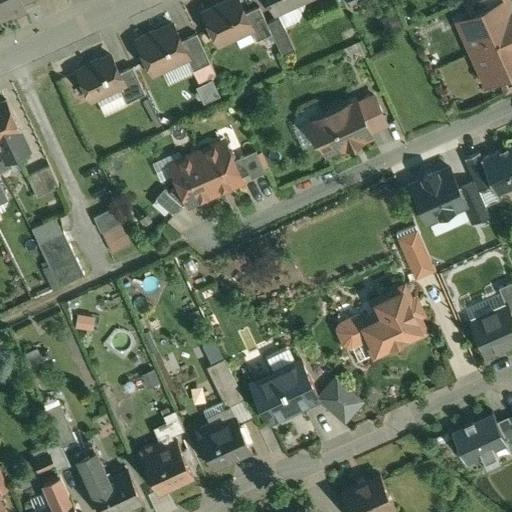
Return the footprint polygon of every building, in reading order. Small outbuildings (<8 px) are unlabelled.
[(0,0),(0,15),(23,6),(20,0),(0,0)] [(239,0),(220,0),(216,2),(215,4),(204,9),(219,42),(251,27),(252,26),(245,11),(239,0)] [(268,0),(274,11),(296,0),(268,0)] [(336,0),(323,0),(307,7),(315,24),(320,22),(318,17),(335,10),(337,14),(342,12),(336,0)] [(511,9),(507,0),(497,0),(473,11),(480,25),(465,32),(480,65),(495,59),(501,73),(511,68),(511,9)] [(468,0),(473,11),(497,0),(468,0)] [(267,20),(259,4),(245,11),(252,26),(251,27),(256,39),(272,31),(267,20)] [(295,47),(280,14),(267,20),(272,31),(282,53),(295,47)] [(173,23),(138,39),(154,71),(174,62),(174,60),(186,54),(187,54),(181,39),(173,23)] [(197,32),(181,39),(187,54),(186,54),(193,69),(210,60),(197,32)] [(110,53),(98,59),(96,58),(90,61),(89,63),(78,69),(92,97),(118,85),(124,82),(119,71),(110,53)] [(210,60),(193,69),(198,80),(216,71),(210,60)] [(146,92),(133,65),(119,71),(124,82),(118,85),(126,101),(146,92)] [(511,68),(501,73),(508,88),(511,85),(511,68)] [(209,97),(225,91),(220,78),(204,83),(209,97)] [(374,93),(357,101),(370,129),(386,122),(374,93)] [(6,98),(0,101),(0,137),(14,131),(20,128),(6,98)] [(356,99),(342,105),(339,104),(323,111),(322,114),(312,119),(310,123),(315,133),(319,135),(326,151),(342,144),(346,145),(372,134),(370,129),(357,101),(356,99)] [(14,131),(0,137),(0,144),(6,157),(23,149),(14,131)] [(511,141),(506,144),(507,147),(502,150),(500,147),(482,155),(481,155),(493,182),(497,191),(511,184),(511,141)] [(227,144),(216,148),(214,143),(197,150),(216,193),(221,191),(222,189),(243,179),(241,176),(233,159),(233,158),(235,154),(233,150),(229,149),(227,144)] [(256,149),(233,159),(241,176),(249,172),(251,177),(266,171),(256,149)] [(493,182),(481,155),(482,155),(479,149),(465,155),(475,180),(479,188),(493,182)] [(216,193),(197,150),(180,158),(183,164),(173,168),(175,173),(173,177),(175,181),(179,182),(180,185),(188,201),(189,204),(209,194),(211,195),(216,193)] [(49,163),(28,173),(38,194),(59,184),(49,163)] [(461,186),(451,164),(408,182),(426,225),(465,208),(470,206),(461,186)] [(16,166),(5,171),(10,180),(20,175),(16,166)] [(475,180),(461,186),(470,206),(465,208),(472,224),(490,217),(479,188),(475,180)] [(169,190),(165,186),(155,197),(174,214),(183,203),(188,201),(180,185),(169,190)] [(119,203),(94,215),(101,230),(127,218),(119,203)] [(120,222),(102,230),(112,251),(130,242),(120,222)] [(313,227),(297,233),(303,247),(319,240),(313,227)] [(64,230),(38,241),(59,284),(85,273),(64,230)] [(419,232),(400,240),(414,271),(432,263),(419,232)] [(511,279),(499,285),(506,302),(507,302),(511,312),(511,279)] [(396,308),(383,314),(381,312),(364,321),(363,318),(361,319),(358,314),(341,322),(340,323),(339,326),(340,328),(341,329),(346,340),(347,342),(349,343),(351,343),(353,342),(355,340),(367,335),(375,352),(425,328),(404,283),(388,291),(396,308)] [(506,302),(471,318),(486,352),(511,340),(511,312),(507,302),(506,302)] [(224,357),(209,365),(216,379),(231,372),(231,371),(224,357)] [(301,358),(251,382),(269,420),(319,396),(319,395),(301,358)] [(231,372),(216,379),(228,404),(243,397),(231,372)] [(337,375),(319,395),(319,396),(345,419),(364,398),(337,375)] [(243,397),(228,404),(235,417),(236,416),(239,421),(253,415),(244,397),(243,397)] [(493,409),(473,418),(473,417),(464,421),(465,422),(451,428),(464,455),(465,455),(467,460),(482,453),(485,460),(498,454),(495,448),(506,442),(508,442),(497,419),(493,409)] [(65,412),(50,419),(60,441),(62,445),(77,438),(65,412)] [(511,422),(509,416),(508,414),(497,419),(508,442),(506,442),(511,452),(511,451),(511,422)] [(178,415),(172,418),(178,431),(184,429),(178,415)] [(235,417),(212,427),(210,422),(197,428),(214,465),(251,448),(239,421),(236,416),(235,417)] [(178,440),(163,446),(160,440),(139,449),(158,490),(193,475),(178,440)] [(60,441),(46,446),(49,453),(51,452),(56,463),(55,464),(58,470),(70,465),(62,445),(60,441)] [(129,469),(110,478),(93,442),(76,450),(103,511),(113,511),(143,499),(129,469)] [(49,453),(34,459),(39,471),(55,464),(56,463),(51,452),(49,453)] [(0,490),(9,487),(0,466),(0,490)] [(381,472),(342,489),(352,511),(396,511),(393,505),(395,504),(381,472)] [(59,475),(44,482),(54,504),(38,511),(37,511),(78,511),(72,497),(69,498),(59,475)]
